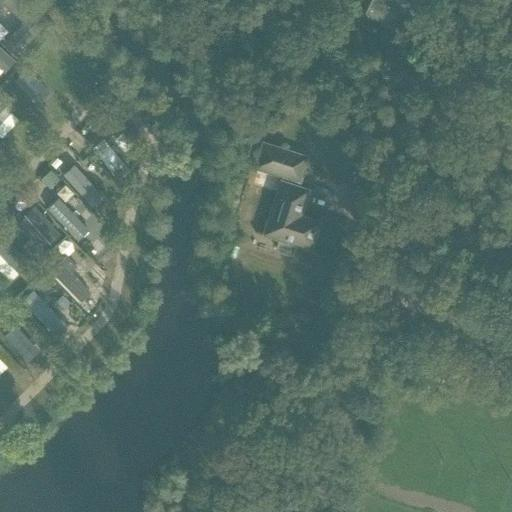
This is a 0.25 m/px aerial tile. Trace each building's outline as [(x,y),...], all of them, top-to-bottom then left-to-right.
[(47,23),(23,0),(3,0),(1,3),(22,23),(4,42),(17,55),(47,23)] [(402,17),(410,0),(370,0),(370,2),(364,14),(380,22),(385,12),(397,17),(398,15),(402,17)] [(0,66),(10,56),(0,46),(0,66)] [(64,96),(81,80),(52,52),(36,68),(64,96)] [(29,119),(40,107),(33,101),(40,92),(20,74),(1,94),(29,119)] [(106,116),(94,119),(96,127),(108,124),(106,116)] [(0,151),(1,152),(12,140),(0,129),(0,151)] [(104,140),(91,151),(116,180),(129,170),(104,140)] [(297,184),(305,158),(260,144),(252,169),(280,178),(262,236),(277,241),(274,249),(277,253),(286,256),(291,255),(294,246),(310,251),(319,223),(297,216),(299,208),(301,208),(306,191),(288,186),(289,181),(297,184)] [(92,208),(104,197),(74,163),(62,174),(92,208)] [(50,172),(41,180),(49,189),(58,181),(50,172)] [(77,241),(88,231),(57,197),(46,207),(77,241)] [(34,207),(16,223),(36,246),(54,230),(34,207)] [(4,215),(0,218),(0,226),(2,229),(10,222),(4,215)] [(65,256),(49,272),(80,303),(90,293),(70,273),(76,267),(65,256)] [(46,257),(39,264),(46,271),(54,264),(46,257)] [(40,297),(28,309),(48,327),(59,315),(40,297)] [(39,358),(11,328),(0,338),(0,340),(27,369),(39,358)]
